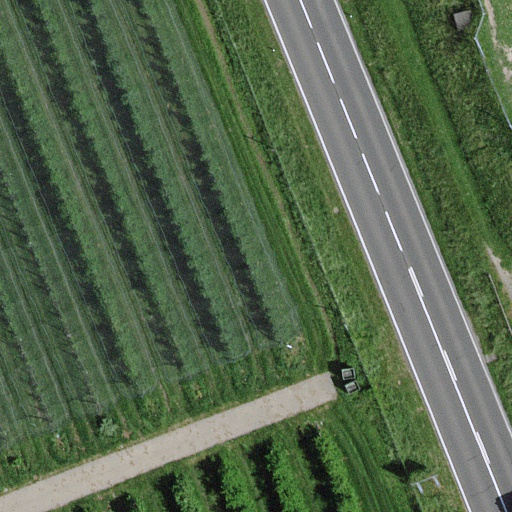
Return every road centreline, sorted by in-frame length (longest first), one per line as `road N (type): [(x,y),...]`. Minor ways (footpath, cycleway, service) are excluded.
road 1 (primary): [(301,0),(507,511)]
road 2 (track): [(29,511),(304,407)]
